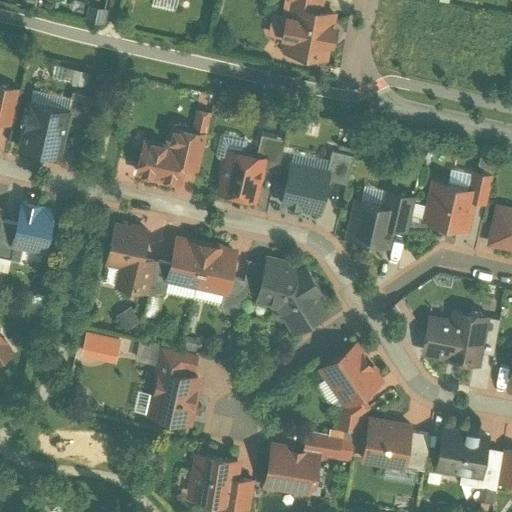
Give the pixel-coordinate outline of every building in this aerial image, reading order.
[(319,0),(292,0),(292,5),(308,9),(310,0),(312,0),(319,1),(319,0)] [(308,9),(292,5),(282,50),(326,60),(336,15),(308,9)] [(0,120),(10,123),(19,88),(0,82),(0,120)] [(68,108),(65,122),(82,126),(89,96),(72,92),(68,108)] [(68,108),(33,99),(22,144),(57,152),(65,122),(68,108)] [(167,146),(141,140),(134,172),(177,182),(181,165),(198,168),(206,132),(172,125),(167,146)] [(268,139),(264,157),(261,172),(275,175),(283,142),(268,139)] [(264,157),(225,149),(215,193),(254,202),(261,172),(264,157)] [(325,172),(323,180),(345,185),(352,157),(329,152),(325,172)] [(325,172),(290,163),(280,203),(316,211),(323,180),(325,172)] [(471,191),(469,201),(484,204),(490,176),(476,173),(471,191)] [(471,191),(433,182),(425,220),(463,229),(469,201),(471,191)] [(386,207),(355,200),(346,237),(378,245),(382,226),(404,232),(413,197),(390,191),(386,207)] [(52,209),(19,203),(15,224),(10,246),(21,248),(43,253),(52,209)] [(511,210),(496,206),(487,246),(511,252),(511,210)] [(15,224),(0,221),(0,254),(18,259),(21,248),(10,246),(15,224)] [(147,234),(114,226),(106,260),(120,264),(115,285),(148,293),(156,259),(141,256),(147,234)] [(167,281),(198,287),(207,244),(171,237),(167,262),(163,281),(167,281)] [(233,249),(207,244),(198,287),(225,293),(227,278),(233,249)] [(252,300),(275,307),(301,263),(261,254),(252,300)] [(167,262),(156,259),(148,293),(164,297),(167,281),(163,281),(167,262)] [(323,292),(301,263),(275,307),(291,337),(324,319),(323,292)] [(447,277),(430,280),(432,295),(450,292),(447,277)] [(242,281),(227,278),(225,293),(221,308),(236,311),(242,281)] [(445,324),(428,321),(422,351),(473,362),(483,315),(449,308),(445,324)] [(0,332),(0,359),(12,352),(0,332)] [(352,339),(315,364),(342,406),(382,379),(352,339)] [(189,352),(160,346),(145,418),(187,426),(198,376),(185,373),(189,352)] [(408,422),(368,415),(360,458),(400,466),(401,461),(406,431),(408,422)] [(484,431),(441,423),(433,466),(477,474),(482,443),(484,431)] [(426,434),(406,431),(401,461),(420,464),(426,434)] [(339,438),(306,432),(302,450),(316,452),(336,456),(339,438)] [(495,482),(501,446),(482,443),(477,474),(475,488),(494,491),(495,482)] [(302,450),(268,445),(263,485),(310,492),(316,452),(302,450)] [(511,448),(501,446),(495,482),(511,484),(511,448)] [(237,459),(195,452),(188,497),(214,501),(213,509),(229,511),(249,511),(254,481),(234,478),(237,459)]
